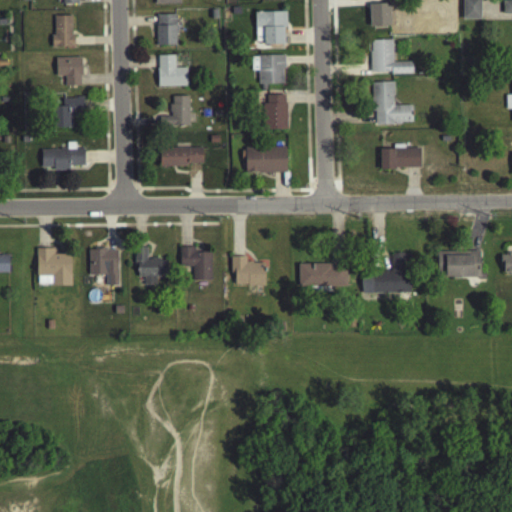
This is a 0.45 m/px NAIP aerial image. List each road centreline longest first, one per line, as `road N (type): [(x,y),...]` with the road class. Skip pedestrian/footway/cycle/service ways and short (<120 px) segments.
road 1 (residential): [(511,201),(0,207)]
road 2 (residential): [(125,206),(119,0)]
road 3 (residential): [(324,204),(318,0)]
